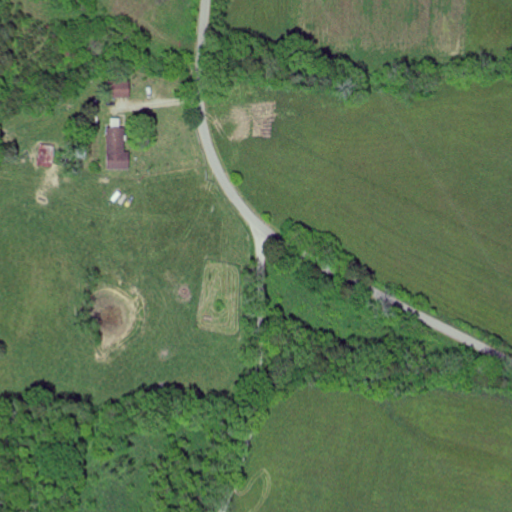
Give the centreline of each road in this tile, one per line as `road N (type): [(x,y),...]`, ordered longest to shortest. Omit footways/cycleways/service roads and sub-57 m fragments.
road 1 (secondary): [(206,0),(203,115),(218,163),(246,206),(348,275),(511,359)]
road 2 (residential): [(222,511),(255,423),(262,221)]
